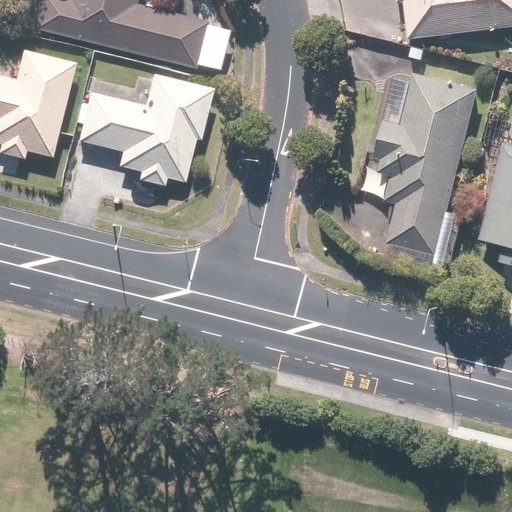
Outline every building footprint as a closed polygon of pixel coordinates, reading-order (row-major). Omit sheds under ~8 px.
[(44,0),(36,35),(189,73),(190,68),(214,74),(223,34),(132,11),(135,0),(44,0)] [(511,0),(399,0),(403,39),(511,29),(511,0)] [(49,158),(72,67),(20,54),(13,82),(0,78),(0,157),(20,163),(23,151),(49,158)] [(433,257),(472,95),(415,81),(404,126),(377,120),(364,173),(387,179),(382,202),(398,206),(388,246),(433,257)] [(200,144),(209,94),(149,84),(145,106),(85,96),(76,149),(120,157),(117,172),(136,175),(135,180),(163,184),(163,180),(185,184),(192,142),(200,144)] [(511,159),(499,156),(476,244),(502,250),(499,262),(511,265),(511,159)]
